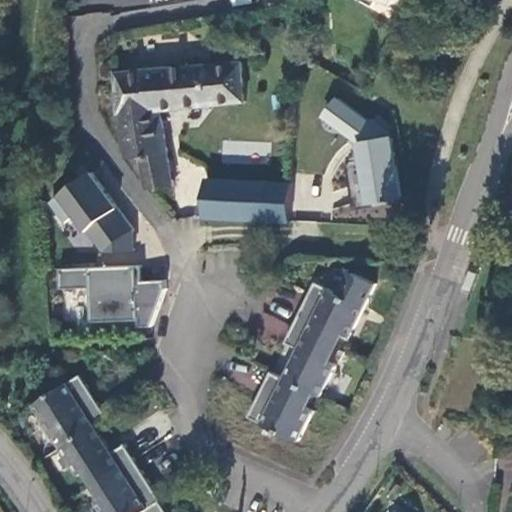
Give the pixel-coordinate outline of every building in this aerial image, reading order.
[(243,64),(117,74),(121,117),(127,155),(129,159),(141,158),(147,191),(173,186),(161,110),(246,103),(243,64)] [(339,96),(324,117),(359,142),(368,203),(405,199),(397,135),(339,96)] [(136,250),(134,230),(92,174),(53,203),(67,222),(77,215),(88,231),(90,230),(106,251),(136,250)] [(292,179),(208,175),(206,214),(290,218),(292,179)] [(142,280),(141,264),(60,268),(61,288),(91,287),(93,321),(139,319),(139,326),(152,325),(166,287),(166,279),(142,280)] [(317,282),(296,327),(329,343),(336,329),(347,334),(353,336),(367,306),(377,283),(354,272),(344,295),(317,282)] [(284,342),(288,320),(260,315),(256,337),(284,342)] [(302,349),(287,378),(307,388),(319,394),(324,396),(339,365),(334,363),(322,357),(329,343),(296,327),(288,342),(302,349)] [(340,349),(347,334),(336,329),(329,343),(340,349)] [(334,363),(340,349),(329,343),(322,357),(334,363)] [(300,402),(307,388),(287,378),(274,372),(252,416),(302,441),(317,410),(312,407),(300,402)] [(71,424),(79,437),(98,425),(111,417),(84,376),(36,407),(48,423),(56,435),(61,432),(71,424)] [(312,407),(319,394),(307,388),(300,402),(312,407)] [(35,431),(48,423),(36,407),(24,415),(35,431)] [(61,432),(69,444),(79,437),(71,424),(61,432)] [(117,453),(98,425),(79,437),(69,444),(64,447),(83,477),(88,473),(98,466),(106,478),(137,458),(129,446),(117,453)] [(166,501),(137,458),(106,478),(116,492),(105,499),(101,502),(106,511),(171,511),(164,502),(166,501)] [(88,473),(96,485),(106,478),(98,466),(88,473)] [(96,485),(105,499),(116,492),(106,478),(96,485)]
